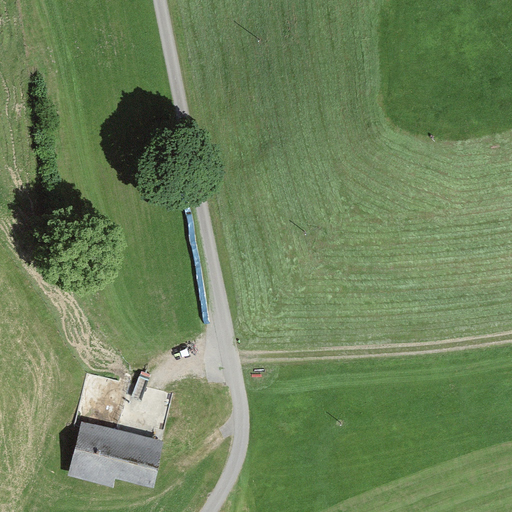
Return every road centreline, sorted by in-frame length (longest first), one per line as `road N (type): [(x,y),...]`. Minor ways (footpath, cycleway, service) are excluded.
road 1 (unclassified): [(159,0),(241,417),(232,472),(209,511)]
road 2 (track): [(230,362),(511,336)]
